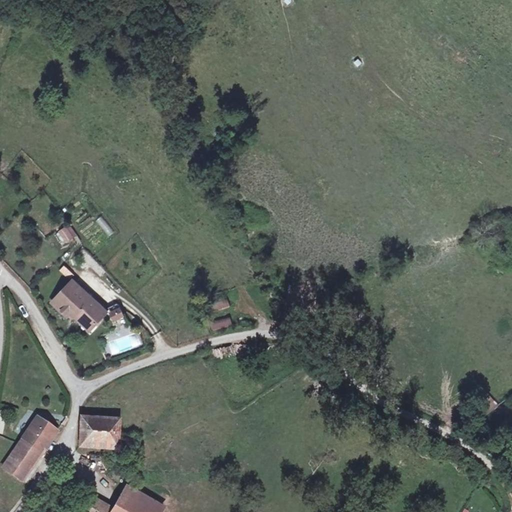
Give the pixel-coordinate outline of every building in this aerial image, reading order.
[(102,216),(96,220),(109,237),(114,233),(102,216)] [(64,245),(77,236),(69,224),(56,233),(64,245)] [(93,248),(99,244),(93,235),(87,239),(93,248)] [(63,266),(59,272),(68,278),(72,272),(63,266)] [(72,281),(53,302),(67,316),(71,312),(82,323),(87,318),(95,325),(106,312),(72,281)] [(229,307),(227,299),(217,302),(219,309),(229,307)] [(109,309),(106,312),(114,319),(125,316),(120,307),(119,305),(117,303),(108,307),(109,309)] [(230,316),(213,321),(216,330),(233,325),(230,316)] [(87,318),(82,323),(90,330),(95,325),(87,318)] [(245,356),(244,345),(213,348),(214,359),(245,356)] [(497,406),(488,395),(470,408),(479,419),(497,406)] [(37,416),(2,467),(22,481),(57,431),(37,416)] [(80,417),(79,447),(118,450),(120,418),(80,417)] [(163,511),(165,509),(129,487),(115,511),(92,497),(82,511),(163,511)]
